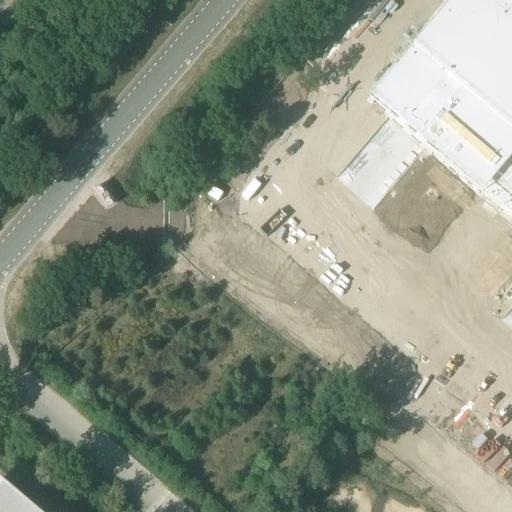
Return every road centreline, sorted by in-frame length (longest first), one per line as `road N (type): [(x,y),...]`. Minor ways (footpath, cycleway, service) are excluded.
road 1 (tertiary): [(0,262),(225,0)]
road 2 (unclassified): [(166,511),(0,370)]
